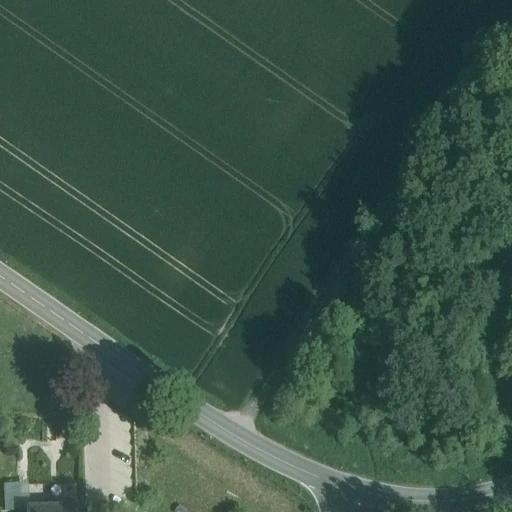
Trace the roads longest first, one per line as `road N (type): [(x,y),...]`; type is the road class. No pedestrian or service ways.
road 1 (track): [(229,435),(370,198),(511,26)]
road 2 (secondary): [(0,278),(229,435),(359,492)]
road 3 (secondary): [(359,492),(422,503),(511,489)]
